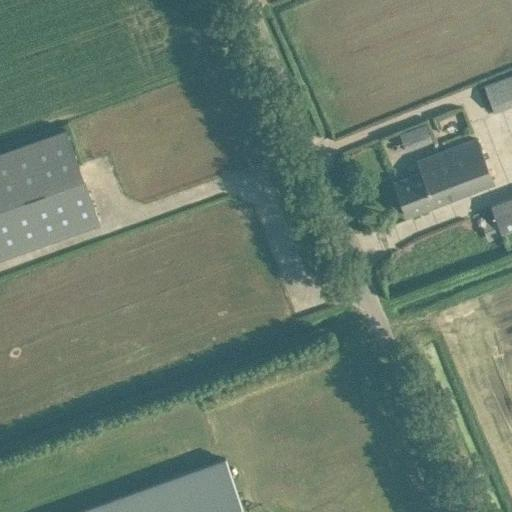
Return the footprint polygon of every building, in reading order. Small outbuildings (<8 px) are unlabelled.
[(511,71),(481,81),(490,110),(511,103),(511,71)] [(423,120),(397,133),(406,149),(431,136),(423,120)] [(61,128),(0,149),(0,256),(99,221),(65,127),(61,128)] [(407,213),(426,206),(493,180),(477,137),(418,160),(422,171),(395,181),(407,213)] [(496,216),(481,221),(488,240),(503,234),(502,232),(511,228),(511,196),(510,197),(491,204),(496,216)] [(245,511),(225,457),(72,511),(245,511)]
